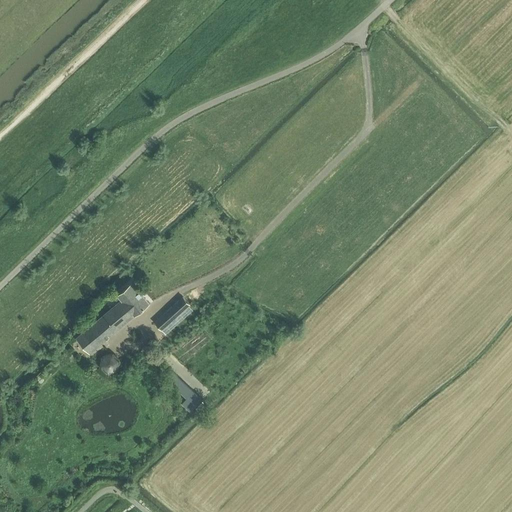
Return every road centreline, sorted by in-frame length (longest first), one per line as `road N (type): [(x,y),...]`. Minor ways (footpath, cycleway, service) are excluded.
road 1 (unclassified): [(0,287),(175,121),(313,59),(390,0)]
road 2 (unknown): [(0,135),(142,0)]
